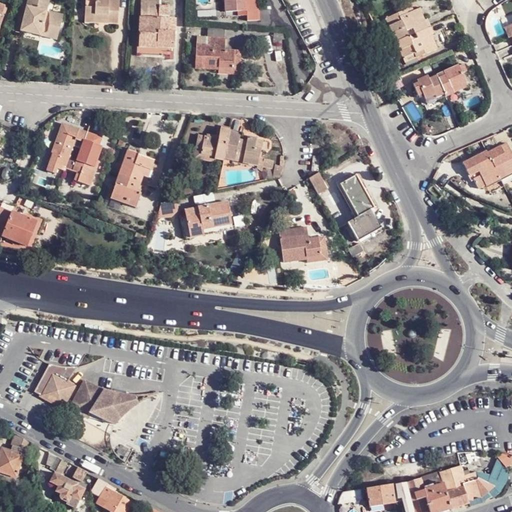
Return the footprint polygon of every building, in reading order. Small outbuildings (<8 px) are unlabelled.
[(50,0),(28,0),(21,33),(30,35),(31,31),(58,37),(64,17),(47,13),(50,0)] [(108,20),(108,23),(120,24),(120,0),(110,0),(110,1),(101,0),(86,0),(86,7),(92,8),(92,19),(108,20)] [(225,0),(226,12),(244,12),(243,0),(225,0)] [(139,33),(138,47),(158,49),(159,44),(174,46),(176,21),(161,19),(161,16),(168,16),(169,8),(142,6),(141,17),(144,17),(142,33),(139,33)] [(398,42),(429,29),(425,20),(420,8),(415,10),(413,7),(387,18),(398,42)] [(433,38),(429,29),(398,42),(405,58),(417,53),(419,58),(438,50),(433,38)] [(31,31),(30,35),(57,42),(58,37),(31,31)] [(196,69),(218,70),(220,70),(220,68),(233,68),(233,62),(240,63),(241,51),(222,50),(222,46),(225,46),(226,37),(197,35),(196,69)] [(158,49),(138,47),(137,47),(136,56),(158,57),(158,49)] [(407,63),(419,58),(417,53),(405,58),(407,63)] [(465,64),(458,67),(462,74),(468,71),(465,64)] [(462,74),(458,67),(437,75),(445,94),(467,85),(462,74)] [(428,105),(446,98),(445,94),(437,75),(429,79),(428,76),(417,80),(418,83),(414,84),(419,96),(423,94),(428,105)] [(468,89),(467,85),(445,94),(446,98),(468,89)] [(55,155),(53,155),(46,172),(55,175),(56,171),(64,173),(65,170),(77,175),(75,182),(90,187),(96,173),(92,172),(93,169),(95,170),(102,148),(92,144),(94,136),(87,134),(85,138),(78,135),(79,131),(62,125),(53,151),(54,151),(56,152),(55,155)] [(197,135),(195,145),(202,147),(201,152),(215,155),(215,157),(216,159),(224,161),(224,158),(235,159),(236,151),(244,153),(243,161),(258,163),(257,166),(264,171),(265,166),(275,167),(276,158),(266,157),(265,161),(260,161),(261,156),(262,148),(256,147),(257,139),(248,137),(247,140),(246,145),(237,143),(239,138),(239,136),(228,133),(229,130),(220,128),(218,139),(197,135)] [(511,151),(508,142),(489,152),(500,173),(502,177),(511,171),(511,151)] [(202,147),(195,145),(193,158),(216,161),(216,159),(215,157),(215,155),(201,152),(202,147)] [(500,173),(489,152),(488,150),(464,163),(470,175),(472,174),(473,178),(472,178),(477,188),(485,184),(484,182),(500,173)] [(236,151),(235,159),(243,161),(244,153),(236,151)] [(128,152),(113,194),(122,197),(121,200),(130,204),(131,201),(138,203),(142,193),(138,192),(143,177),(146,169),(150,171),(154,161),(128,152)] [(318,173),(308,179),(317,195),(327,189),(318,173)] [(486,186),(502,177),(500,173),(484,182),(485,184),(486,186)] [(340,185),(358,218),(371,211),(374,209),(355,176),(340,185)] [(122,197),(113,194),(111,201),(136,210),(138,203),(131,201),(130,204),(121,200),(122,197)] [(185,239),(200,236),(199,230),(233,223),(228,203),(186,211),(187,215),(181,216),(185,239)] [(12,213),(0,208),(0,236),(2,237),(12,213)] [(371,211),(358,218),(347,225),(357,243),(381,229),(371,211)] [(12,212),(2,237),(25,246),(35,221),(12,212)] [(92,224),(81,220),(77,230),(87,234),(92,224)] [(199,230),(200,236),(234,230),(233,223),(199,230)] [(282,262),(306,258),(306,256),(319,254),(319,248),(325,247),(323,236),(309,238),(304,239),(303,235),(308,234),(307,226),(277,230),(282,262)] [(359,245),(349,251),(353,259),(364,252),(359,245)] [(306,256),(306,258),(306,262),(327,259),(325,247),(319,248),(319,254),(306,256)] [(353,259),(357,265),(367,259),(364,252),(353,259)] [(42,365),(29,389),(57,404),(68,384),(61,381),(70,364),(65,366),(59,367),(55,367),(48,366),(42,365)] [(87,382),(79,378),(65,405),(77,412),(80,406),(87,410),(109,422),(114,417),(120,411),(130,403),(133,401),(130,392),(120,391),(109,390),(99,387),(87,382)] [(87,410),(80,406),(77,412),(83,416),(87,410)] [(31,462),(32,459),(28,457),(33,443),(16,434),(9,451),(2,449),(0,454),(0,472),(3,473),(17,478),(22,463),(32,466),(31,462)] [(37,460),(41,448),(33,443),(28,457),(32,459),(37,460)] [(511,461),(511,453),(502,453),(496,459),(505,470),(511,463),(511,461)] [(63,459),(56,456),(49,469),(56,472),(63,459)] [(496,459),(486,482),(499,493),(509,475),(505,470),(496,459)] [(459,468),(459,466),(439,472),(445,492),(463,486),(465,485),(462,476),(459,468)] [(445,492),(439,472),(421,478),(424,491),(422,492),(429,511),(442,511),(450,509),(445,492)] [(463,486),(469,504),(480,501),(489,497),(499,493),(486,482),(477,477),(474,472),(462,476),(465,485),(463,486)] [(75,508),(83,489),(76,486),(76,485),(54,475),(50,483),(49,483),(48,483),(48,485),(50,485),(50,484),(57,488),(55,493),(60,495),(60,497),(60,498),(61,499),(67,502),(66,505),(75,508)] [(424,491),(421,478),(406,483),(409,496),(422,492),(424,491)] [(116,490),(98,479),(90,493),(100,498),(96,505),(109,511),(126,511),(132,503),(114,493),(116,490)] [(409,496),(406,483),(392,485),(394,501),(402,499),(410,498),(409,496)] [(394,501),(392,485),(366,489),(369,508),(394,504),(395,504),(394,501)] [(450,509),(469,504),(463,486),(445,492),(450,509)] [(352,491),(354,502),(355,501),(355,500),(361,500),(360,490),(352,491)] [(346,503),(354,502),(352,491),(344,492),(346,503)] [(429,511),(422,492),(409,496),(410,498),(413,511),(429,511)] [(413,511),(410,498),(402,499),(404,511),(413,511)] [(403,511),(404,511),(402,499),(394,501),(395,504),(394,504),(394,507),(403,511)]
